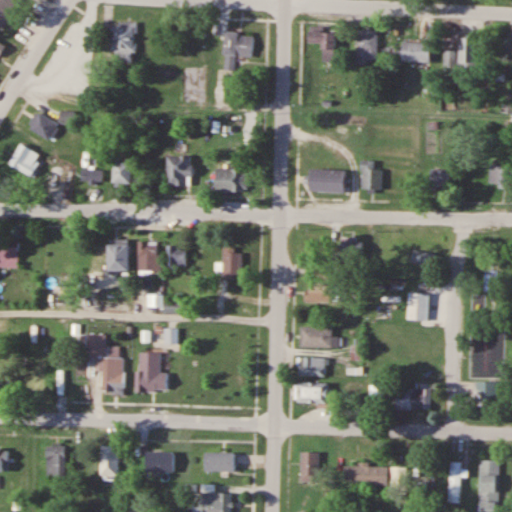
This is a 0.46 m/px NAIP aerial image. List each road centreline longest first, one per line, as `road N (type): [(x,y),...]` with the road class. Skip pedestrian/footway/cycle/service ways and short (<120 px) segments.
road 1 (residential): [(271,511),(284,0)]
road 2 (residential): [(280,214),(0,207)]
road 3 (residential): [(274,423),(0,416)]
road 4 (residential): [(511,431),(274,423)]
road 5 (residential): [(280,214),(511,218)]
road 6 (residential): [(511,11),(284,3)]
road 7 (residential): [(451,430),(462,218)]
